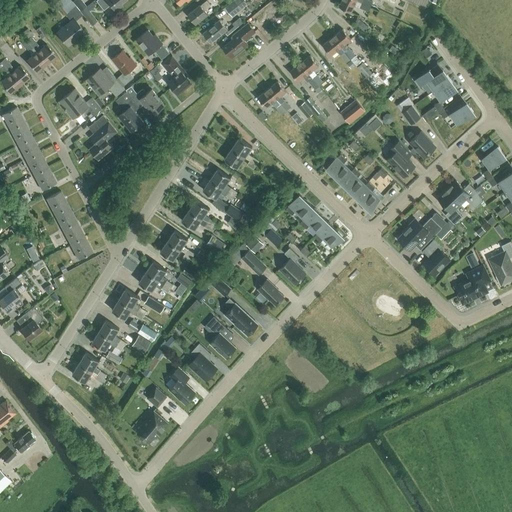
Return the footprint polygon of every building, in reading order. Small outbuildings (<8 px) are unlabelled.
[(82,15),(74,5),(69,0),(57,0),(55,2),(70,21),(56,32),(67,45),(84,31),(75,20),(82,15)] [(80,0),(73,0),(72,1),(79,10),(85,5),(80,0)] [(121,1),(123,0),(97,0),(96,1),(104,10),(110,6),(114,12),(123,6),(121,1)] [(204,10),(210,5),(206,0),(201,5),(200,4),(187,14),(195,24),(208,14),(204,10)] [(241,8),(246,3),(243,0),(233,0),(224,8),(232,17),(241,9),(241,8)] [(355,0),(342,0),(339,6),(351,11),(354,5),(359,8),(367,11),(370,6),(362,3),(356,0),(355,0)] [(86,6),(80,10),(92,25),(97,21),(86,6)] [(239,26),(243,22),(239,17),(235,21),(239,26)] [(360,30),(365,24),(358,18),(353,24),(360,30)] [(210,42),(227,29),(219,20),(203,33),(210,42)] [(47,34),(37,21),(32,25),(42,37),(47,34)] [(245,40),(255,31),(247,23),(232,35),(234,38),(223,47),(232,57),(248,44),(245,40)] [(27,29),(21,33),(27,40),(31,36),(32,35),(27,29)] [(342,29),(333,37),(350,58),(354,55),(345,43),(350,39),(342,29)] [(161,59),(169,53),(161,43),(162,42),(157,37),(155,39),(148,30),(137,39),(148,54),(154,50),(161,59)] [(41,49),(31,36),(27,40),(46,63),(56,55),(47,44),(41,49)] [(350,58),(333,37),(323,44),(331,55),(337,50),(346,61),(350,58)] [(46,63),(27,40),(23,43),(33,55),(27,60),(36,71),(46,63)] [(434,50),(431,45),(424,50),(427,55),(434,50)] [(398,50),(392,46),(389,50),(396,54),(398,50)] [(129,71),(137,65),(133,59),(131,61),(123,51),(113,59),(123,73),(119,77),(125,84),(134,77),(129,71)] [(10,65),(5,58),(1,53),(0,54),(0,59),(1,61),(20,85),(29,77),(20,65),(14,71),(10,65)] [(310,55),(300,63),(318,84),(322,81),(317,74),(316,74),(312,69),(318,65),(310,55)] [(178,94),(191,83),(184,74),(185,72),(172,57),(163,64),(174,77),(168,82),(178,94)] [(150,62),(148,64),(143,58),(141,60),(148,69),(149,71),(154,67),(150,62)] [(20,85),(1,61),(0,59),(0,69),(6,77),(0,81),(10,93),(20,85)] [(369,75),(363,67),(366,65),(362,60),(357,65),(367,77),(369,75)] [(318,84),(300,63),(291,70),(299,80),(304,76),(308,81),(313,87),(317,92),(322,88),(318,84)] [(154,76),(161,71),(157,66),(150,71),(154,76)] [(101,69),(86,80),(99,95),(109,87),(114,92),(117,96),(125,90),(122,86),(114,76),(109,79),(101,69)] [(434,90),(450,79),(443,69),(434,75),(429,69),(415,79),(420,85),(427,81),(434,90)] [(441,100),(457,88),(450,79),(434,90),(441,100)] [(289,107),(280,95),(285,91),(278,81),(268,89),(285,111),(289,107)] [(86,102),(75,89),(59,101),(73,118),(83,110),(90,119),(102,109),(92,97),(86,102)] [(141,89),(131,97),(140,107),(144,103),(152,113),(163,104),(151,89),(145,94),(141,89)] [(285,111),(268,89),(258,97),(266,107),(272,102),(281,114),(285,111)] [(140,107),(131,97),(126,91),(115,100),(124,111),(119,116),(131,131),(143,121),(135,111),(140,107)] [(310,96),(305,100),(322,121),(327,117),(310,96)] [(350,123),(365,110),(356,99),(341,111),(350,123)] [(435,106),(439,111),(444,108),(439,101),(434,105),(435,106)] [(473,111),(466,101),(450,113),(457,123),(473,111)] [(313,113),(304,102),(299,106),(308,117),(313,113)] [(403,111),(412,123),(421,117),(413,104),(403,111)] [(435,106),(422,115),(426,120),(439,111),(435,106)] [(3,115),(11,129),(25,122),(17,107),(3,115)] [(448,114),(444,108),(439,111),(443,118),(448,114)] [(383,116),(383,120),(386,122),(389,122),(392,120),(392,116),(389,114),(385,114),(383,116)] [(106,139),(116,130),(103,115),(89,127),(97,136),(94,139),(97,143),(90,148),(99,158),(112,147),(106,139)] [(374,119),(369,124),(372,129),(373,129),(374,131),(380,125),(374,119)] [(74,130),(79,126),(74,121),(70,124),(74,130)] [(32,137),(25,122),(11,129),(19,144),(32,137)] [(366,122),(358,128),(365,136),(373,129),(372,129),(369,124),(366,122)] [(410,141),(424,157),(435,146),(421,131),(410,141)] [(40,152),(32,137),(19,144),(26,159),(40,152)] [(238,138),(231,148),(244,157),(249,160),(252,156),(247,153),(252,147),(238,138)] [(360,146),(353,140),(349,144),(355,150),(360,146)] [(404,155),(409,150),(399,140),(390,149),(394,153),(387,159),(404,176),(414,166),(404,155)] [(489,168),(506,156),(498,146),(482,158),(489,168)] [(231,148),(224,158),(237,168),(244,157),(231,148)] [(48,167),(40,152),(26,159),(34,174),(48,167)] [(327,167),(326,167),(340,181),(351,171),(343,163),(346,159),(340,153),(327,167)] [(374,160),(367,153),(363,158),(369,164),(374,160)] [(252,156),(249,160),(255,165),(256,165),(259,161),(252,156)] [(249,160),(247,164),(253,168),(253,169),(256,165),(255,165),(249,160)] [(56,182),(48,167),(34,174),(42,189),(56,182)] [(354,167),(351,171),(340,181),(354,195),(365,184),(357,177),(361,173),(354,167)] [(381,167),(377,171),(380,174),(383,178),(388,173),(381,167)] [(217,168),(210,179),(223,188),(227,191),(235,196),(237,192),(225,185),(230,178),(217,168)] [(483,172),(487,179),(492,176),(488,169),(483,172)] [(377,171),(372,177),(374,180),(380,174),(377,171)] [(506,191),(511,186),(511,171),(499,181),(506,191)] [(497,182),(492,176),(487,179),(492,186),(497,182)] [(227,191),(223,188),(210,179),(203,189),(216,198),(221,192),(232,199),(235,196),(227,191)] [(456,180),(447,189),(461,203),(466,198),(475,208),(483,201),(473,188),(468,193),(456,180)] [(368,181),(365,184),(354,195),(369,209),(380,199),(379,198),(371,190),(375,187),(368,181)] [(479,196),(485,192),(480,185),(474,189),(479,196)] [(455,209),(461,203),(447,189),(438,197),(449,210),(445,214),(454,224),(462,216),(455,209)] [(47,198),(55,213),(69,206),(61,191),(47,198)] [(23,203),(29,200),(26,193),(20,197),(23,203)] [(314,208),(299,194),(286,208),(292,214),(295,210),(303,218),(314,208)] [(196,200),(189,210),(213,226),(215,222),(205,215),(209,209),(196,200)] [(26,213),(31,210),(29,205),(23,208),(26,213)] [(242,214),(229,205),(224,212),(237,221),(242,214)] [(77,221),(69,206),(55,213),(62,228),(77,221)] [(243,214),(239,220),(247,226),(252,219),(257,212),(248,206),(243,214)] [(328,221),(314,208),(303,218),(300,222),(306,228),(310,224),(317,232),(328,221)] [(213,226),(189,210),(181,220),(195,229),(200,222),(210,230),(213,226)] [(243,226),(238,223),(230,217),(227,222),(234,227),(240,231),(243,226)] [(408,227),(398,238),(410,249),(422,237),(427,242),(442,227),(431,217),(422,225),(415,218),(413,220),(407,226),(408,227)] [(272,222),(278,228),(282,224),(276,218),(272,222)] [(488,223),(492,226),(497,221),(493,218),(488,223)] [(85,236),(77,221),(62,228),(70,243),(85,236)] [(328,221),(317,232),(314,236),(320,242),(324,238),(331,246),(332,246),(342,236),(328,221)] [(481,226),(477,231),(481,235),(486,231),(481,226)] [(441,239),(446,233),(441,228),(436,234),(441,239)] [(174,231),(167,241),(180,250),(181,249),(185,252),(185,253),(192,257),(194,254),(183,246),(188,240),(174,231)] [(290,232),(286,236),(292,242),(296,238),(290,232)] [(283,239),(277,233),(270,241),(277,246),(283,239)] [(211,235),(206,243),(220,252),(223,248),(225,245),(211,235)] [(92,251),(85,236),(70,243),(78,259),(92,251)] [(256,236),(247,245),(254,252),(263,243),(256,236)] [(429,257),(424,263),(435,274),(435,273),(439,268),(440,269),(444,264),(448,259),(449,260),(450,259),(439,249),(443,246),(435,238),(436,237),(435,237),(422,251),(423,251),(429,257)] [(173,260),(180,250),(167,241),(160,251),(173,260)] [(511,265),(508,258),(511,256),(511,245),(510,241),(501,245),(504,251),(490,259),(498,275),(496,276),(499,283),(501,282),(502,283),(503,282),(504,284),(511,281),(510,279),(511,278),(511,265)] [(0,262),(0,261),(8,256),(0,245),(0,279),(8,273),(0,262)] [(310,252),(304,245),(300,250),(306,256),(310,252)] [(300,257),(290,247),(284,253),(290,258),(279,268),(295,284),(306,273),(295,262),(300,257)] [(211,257),(200,249),(196,255),(206,263),(207,262),(210,265),(214,260),(211,258),(211,257)] [(247,249),(240,257),(252,268),(259,275),(266,267),(259,260),(247,249)] [(192,257),(185,253),(182,256),(189,261),(192,257)] [(471,269),(479,265),(474,253),(466,257),(471,269)] [(33,265),(37,270),(42,266),(38,261),(33,265)] [(63,273),(75,267),(71,261),(60,268),(58,270),(60,274),(63,272),(63,273)] [(153,261),(146,272),(169,288),(172,284),(162,276),(166,270),(153,261)] [(191,278),(195,271),(186,266),(182,272),(191,278)] [(470,279),(456,287),(461,296),(460,297),(463,303),(469,300),(468,299),(471,297),(473,299),(479,297),(478,295),(486,291),(482,284),(490,280),(482,266),(467,273),(470,279)] [(169,288),(146,272),(139,282),(152,291),(154,288),(156,285),(166,292),(169,288)] [(190,281),(180,273),(176,279),(187,286),(190,281)] [(214,273),(207,280),(211,284),(224,295),(230,288),(218,276),(214,273)] [(14,289),(21,284),(16,277),(4,286),(8,291),(0,297),(0,303),(11,317),(19,311),(13,304),(21,298),(14,289)] [(267,278),(258,289),(269,299),(270,299),(275,304),(284,296),(278,290),(279,289),(267,278)] [(204,285),(195,295),(199,299),(208,288),(204,285)] [(126,288),(119,299),(144,315),(146,311),(135,304),(139,297),(126,288)] [(156,289),(152,294),(165,302),(168,296),(156,289)] [(58,298),(54,292),(49,296),(54,302),(58,298)] [(149,296),(145,302),(160,312),(165,304),(161,302),(149,295),(149,296)] [(37,305),(42,311),(54,302),(49,296),(37,305)] [(230,308),(225,314),(247,334),(258,323),(236,303),(235,303),(229,298),(225,303),(230,308)] [(144,315),(119,299),(112,310),(126,319),(130,311),(142,319),(144,315)] [(36,323),(43,319),(33,306),(25,313),(31,321),(20,329),(28,339),(41,329),(36,323)] [(222,334),(227,328),(214,316),(204,326),(215,337),(210,342),(226,357),(236,347),(222,334)] [(106,320),(99,331),(123,346),(126,342),(115,335),(119,328),(106,320)] [(157,332),(143,323),(143,324),(142,324),(140,326),(131,320),(127,326),(152,341),(157,332)] [(123,346),(99,331),(92,342),(106,350),(110,343),(121,350),(123,346)] [(144,353),(151,342),(139,334),(132,345),(144,353)] [(162,346),(165,349),(170,343),(168,340),(162,346)] [(195,357),(189,364),(195,369),(194,370),(199,375),(200,374),(206,379),(216,368),(206,359),(211,354),(199,343),(190,352),(195,357)] [(156,355),(160,359),(165,353),(161,349),(156,355)] [(123,357),(110,350),(106,357),(119,364),(123,357)] [(86,352),(79,363),(92,371),(97,375),(98,374),(104,378),(107,374),(95,367),(99,361),(86,352)] [(97,375),(92,371),(79,363),(72,373),(86,382),(90,375),(95,378),(102,382),(104,378),(98,374),(97,375)] [(149,377),(152,371),(152,370),(146,367),(143,373),(144,373),(149,377)] [(184,382),(189,376),(179,367),(170,376),(176,381),(169,389),(185,403),(195,392),(184,382)] [(126,381),(130,376),(124,372),(120,378),(126,381)] [(156,387),(148,398),(158,407),(166,397),(156,387)] [(6,419),(15,412),(5,401),(0,405),(0,426),(7,420),(6,419)] [(164,427),(168,422),(154,410),(141,425),(142,426),(137,432),(140,435),(146,440),(149,443),(154,436),(155,437),(159,433),(164,427)] [(27,431),(14,442),(10,438),(5,443),(8,447),(9,449),(2,456),(7,462),(16,454),(13,451),(17,447),(21,451),(28,445),(27,444),(34,438),(27,431)] [(0,491),(11,481),(0,469),(0,491)]
